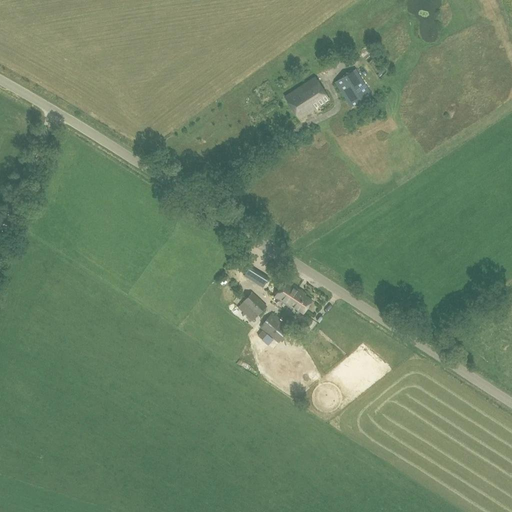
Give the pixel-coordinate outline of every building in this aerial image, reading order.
[(376,52),(367,60),(380,76),(389,68),(376,52)] [(372,93),(356,69),(335,83),(351,107),(372,93)] [(286,96),(300,118),(329,99),(315,77),(286,96)] [(251,266),(245,275),(264,286),(269,277),(251,266)] [(273,297),(287,306),(295,294),(294,294),(297,288),(284,280),(273,297)] [(290,306),(302,314),(311,300),(304,295),(305,294),(297,288),(294,294),(295,294),(287,306),(289,307),(290,306)] [(266,306),(252,293),(239,307),(253,320),(266,306)] [(278,342),(289,329),(270,314),(260,327),(278,342)]
